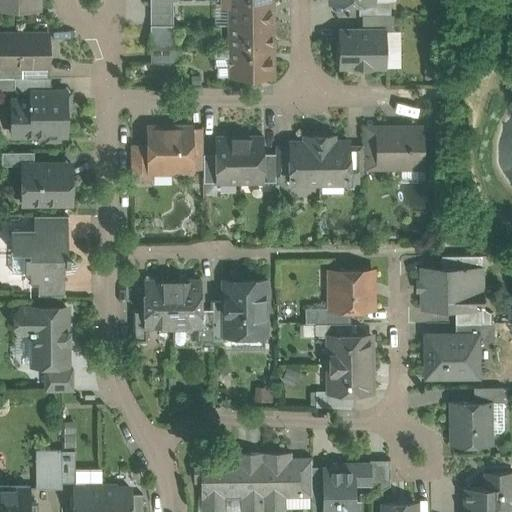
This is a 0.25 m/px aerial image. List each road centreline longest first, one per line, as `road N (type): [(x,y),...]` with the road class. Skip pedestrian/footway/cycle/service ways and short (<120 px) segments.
road 1 (residential): [(406,252),(107,256)]
road 2 (residential): [(381,421),(212,415),(154,448)]
road 3 (residential): [(107,256),(110,362),(154,448)]
road 4 (residential): [(301,99),(108,100)]
road 5 (residential): [(406,422),(406,252)]
road 6 (residential): [(108,100),(107,256)]
road 7 (residential): [(381,421),(423,472),(430,451),(406,422)]
